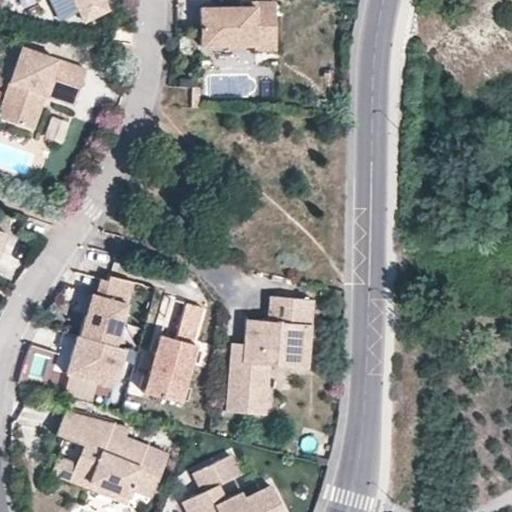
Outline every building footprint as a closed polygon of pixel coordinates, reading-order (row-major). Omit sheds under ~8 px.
[(73,0),(84,20),(108,8),(103,0),(73,0)] [(275,2),(254,2),(254,7),(241,7),(200,7),(200,46),(255,46),(255,33),(275,33),(275,2)] [(275,50),(275,33),(255,33),(255,46),(255,51),(275,50)] [(79,99),(89,70),(23,47),(0,114),(0,118),(29,127),(40,93),(47,96),(49,89),(79,99)] [(76,106),(79,99),(49,89),(47,96),(76,106)] [(40,93),(29,127),(35,130),(47,96),(40,93)] [(43,137),(63,143),(70,121),(50,115),(43,137)] [(120,326),(132,282),(109,276),(107,281),(100,279),(89,317),(84,316),(78,336),(109,344),(115,325),(120,326)] [(312,330),(314,300),(274,296),(272,321),(250,320),(247,346),(246,362),(230,361),(225,414),(266,417),(270,367),(291,369),(294,329),(312,330)] [(143,392),(180,403),(196,345),(192,344),(203,306),(186,301),(175,338),(159,334),(153,357),(149,370),(143,392)] [(308,370),(312,330),(294,329),(291,369),(308,370)] [(78,336),(76,335),(65,374),(113,387),(124,348),(109,344),(78,336)] [(47,380),(56,353),(31,345),(23,372),(47,380)] [(247,346),(231,345),(230,361),(246,362),(247,346)] [(149,370),(153,357),(147,355),(144,368),(149,370)] [(128,428),(65,411),(55,434),(83,445),(87,447),(85,454),(80,453),(78,458),(73,472),(78,479),(128,498),(132,490),(151,498),(167,454),(124,438),(128,428)] [(128,498),(78,479),(73,472),(78,458),(59,451),(49,477),(126,506),(128,498)] [(233,456),(194,472),(202,492),(182,500),(186,511),(280,511),(272,489),(244,501),(241,494),(225,502),(219,487),(242,477),(233,456)]
